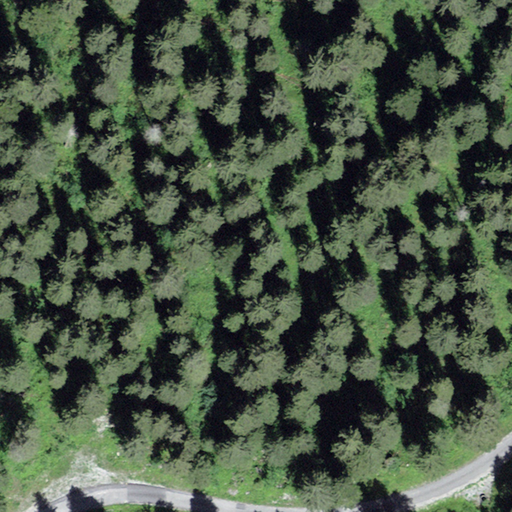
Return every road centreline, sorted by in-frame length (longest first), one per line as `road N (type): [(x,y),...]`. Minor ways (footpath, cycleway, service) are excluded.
road 1 (unclassified): [(65,511),(120,496),(195,498),(240,511)]
road 2 (unclassified): [(376,511),(441,493),(511,448)]
